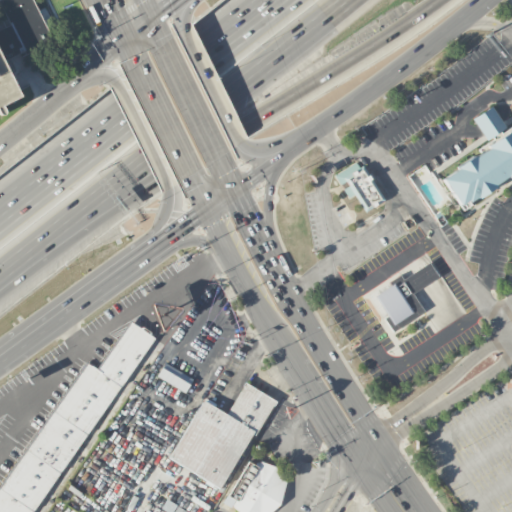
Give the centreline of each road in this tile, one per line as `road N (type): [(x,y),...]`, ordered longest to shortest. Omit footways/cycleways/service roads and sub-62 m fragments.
road 1 (motorway): [(0,277),(257,115)]
road 2 (secondary): [(289,150),(487,0)]
road 3 (motorway): [(257,115),(437,0)]
road 4 (secondary): [(0,359),(153,248)]
road 5 (primary): [(205,210),(294,365)]
road 6 (primary): [(374,436),(287,292)]
road 7 (motorway): [(0,272),(131,168)]
road 8 (motorway): [(229,37),(110,129)]
road 9 (motorway): [(131,168),(250,78)]
road 10 (motorway): [(110,129),(0,215)]
road 11 (secondary): [(183,28),(239,144)]
road 12 (primary): [(219,159),(163,46)]
road 13 (primary): [(138,66),(190,177)]
